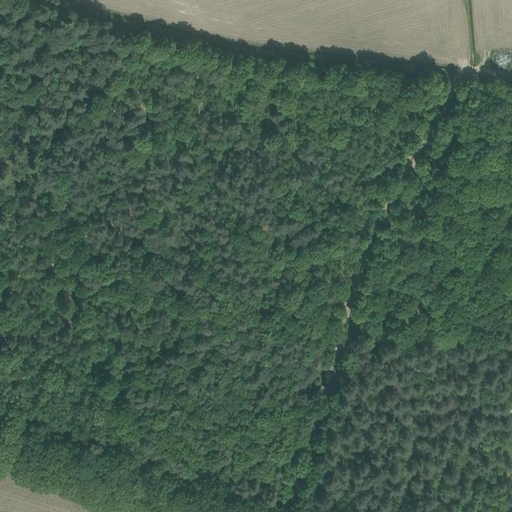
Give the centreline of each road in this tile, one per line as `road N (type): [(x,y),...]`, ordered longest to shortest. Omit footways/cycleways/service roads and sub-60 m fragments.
road 1 (track): [(284,511),(365,248),(456,70)]
road 2 (unclassified): [(227,511),(0,438)]
road 3 (track): [(0,199),(123,46),(122,27)]
